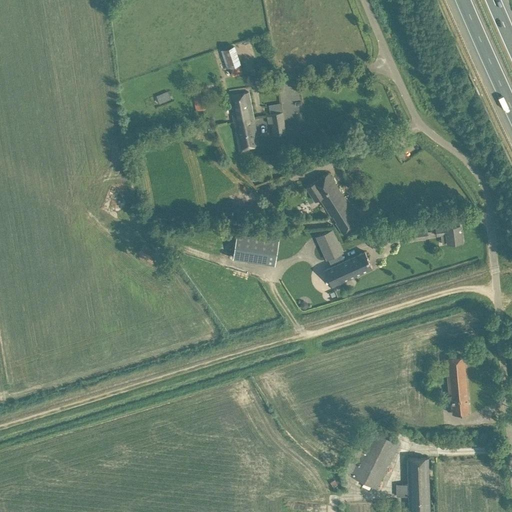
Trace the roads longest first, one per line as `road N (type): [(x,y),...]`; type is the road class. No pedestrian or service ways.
road 1 (unclassified): [(511,454),(491,199),(465,159),(421,124),(368,0)]
road 2 (track): [(304,336),(479,289)]
